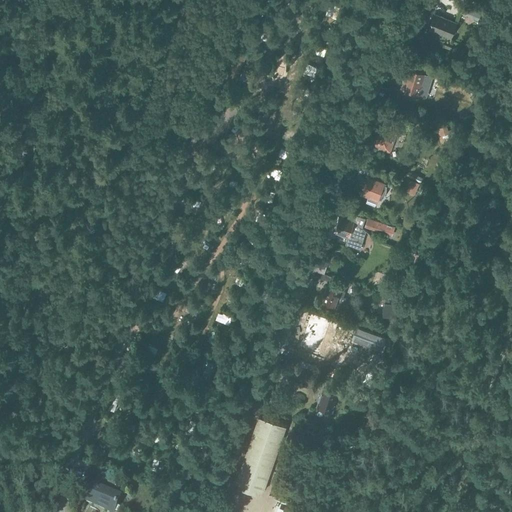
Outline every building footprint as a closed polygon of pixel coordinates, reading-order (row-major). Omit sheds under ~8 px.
[(482,10),(466,3),(462,12),(478,19),(482,10)] [(435,13),(429,28),(452,37),(458,22),(435,13)] [(227,78),(237,82),(246,57),(237,53),(227,78)] [(430,75),(409,69),(403,89),(420,94),(422,87),(425,88),(427,82),(428,82),(430,75)] [(453,74),(439,69),(436,78),(450,83),(453,74)] [(448,123),(436,128),(442,143),(454,139),(448,123)] [(376,144),(377,144),(376,146),(386,150),(387,148),(393,132),(392,131),(393,130),(383,126),(383,128),(382,128),(376,144)] [(419,183),(406,177),(402,188),(415,194),(419,183)] [(363,194),(379,200),(385,184),(369,178),(363,194)] [(346,243),(356,246),(356,247),(361,248),(366,233),(361,231),(366,217),(354,214),(353,219),(341,215),(335,233),(348,237),(346,243)] [(368,218),(365,226),(393,234),(395,226),(368,218)] [(342,289),(329,284),(322,301),(336,306),(342,289)] [(312,312),(302,344),(321,351),(332,319),(312,312)] [(305,380),(308,373),(289,368),(287,375),(305,380)] [(321,401),(323,402),(321,406),(333,410),(339,392),(327,388),(326,393),(324,392),(321,401)] [(261,419),(239,486),(267,495),(288,427),(261,419)] [(93,484),(85,502),(108,511),(113,511),(121,496),(93,484)]
